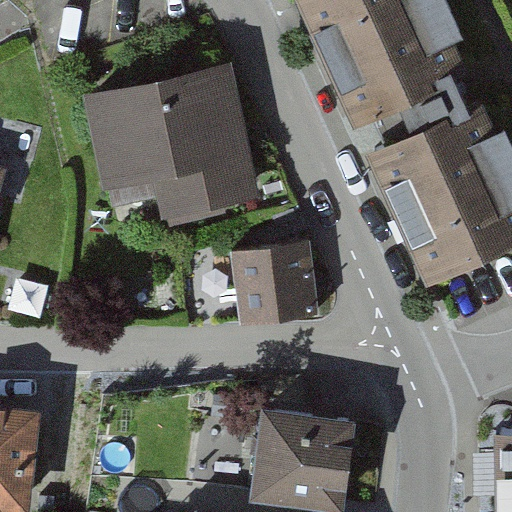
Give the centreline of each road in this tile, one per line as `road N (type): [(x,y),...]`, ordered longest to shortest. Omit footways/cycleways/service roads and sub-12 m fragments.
road 1 (residential): [(0,349),(354,347),(383,339)]
road 2 (residential): [(237,0),(378,308),(383,339)]
